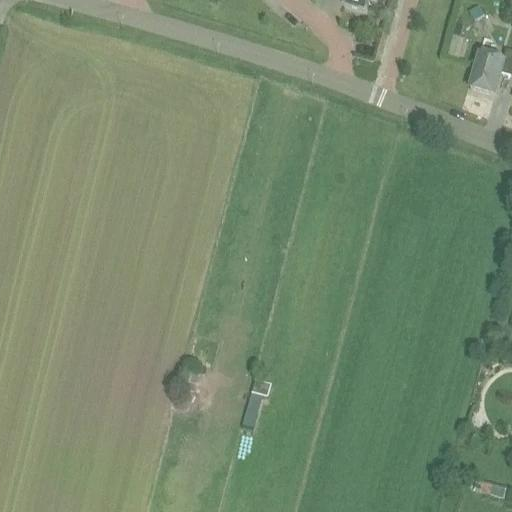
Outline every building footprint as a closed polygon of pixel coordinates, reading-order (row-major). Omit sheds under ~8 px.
[(345,0),(344,6),(364,11),(365,5),(376,8),(378,0),(345,0)] [(469,16),(475,25),(484,19),(479,10),(469,16)] [(511,78),(511,77),(511,52),(507,51),(503,62),(481,55),(470,89),(493,97),(500,74),(511,78)] [(194,396),(199,376),(184,372),(179,392),(194,396)] [(271,387),(255,383),(251,396),(241,434),(251,437),(255,422),(256,422),(262,399),(268,400),(271,387)]
